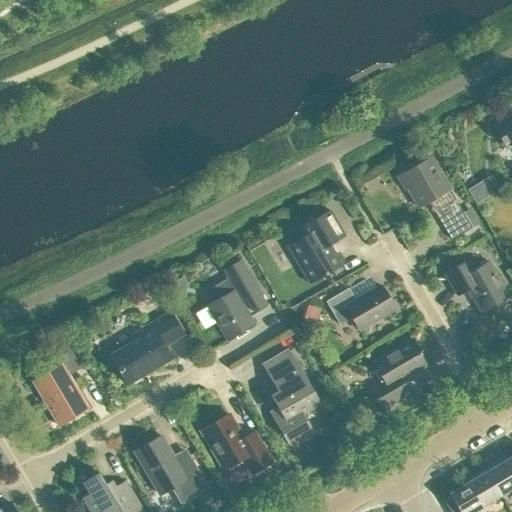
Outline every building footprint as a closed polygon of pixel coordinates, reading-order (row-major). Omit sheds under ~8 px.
[(511,112),(508,114),(510,116),(492,127),(503,145),(511,141),(511,112)] [(448,190),(449,189),(430,157),(396,177),(404,190),(406,189),(417,208),(427,202),(430,208),(439,210),(454,201),(448,190)] [(476,186),(468,192),(475,204),(484,199),(476,186)] [(441,225),(450,241),(479,224),(469,209),(441,225)] [(287,247),(308,284),(340,265),(329,245),(344,236),(329,211),(298,229),(303,238),(287,247)] [(457,296),(467,290),(480,313),(508,297),(488,262),(474,270),(468,259),(444,274),(457,296)] [(223,270),(227,278),(213,286),(220,298),(205,306),(226,341),(253,325),(248,316),(265,306),(239,261),(223,270)] [(350,318),(358,331),(393,310),(379,286),(354,301),(347,289),(325,302),(338,325),(350,318)] [(300,326),(312,330),(319,310),(307,305),(300,326)] [(162,347),(182,335),(168,313),(135,333),(138,338),(109,356),(126,385),(169,359),(162,347)] [(411,340),(372,363),(383,382),(370,390),(381,409),(407,394),(400,382),(424,367),(418,356),(420,355),(411,340)] [(61,365),(31,382),(57,426),(87,408),(68,375),(79,368),(65,344),(53,351),(61,365)] [(301,414),(318,403),(300,372),(304,370),(291,349),(262,367),(276,391),(269,396),(276,408),(268,413),(288,447),(289,446),(286,441),(309,427),(301,414)] [(342,385),(334,390),(340,400),(347,395),(342,385)] [(200,431),(222,470),(241,458),(250,474),(270,462),(253,432),(242,439),(227,415),(200,431)] [(170,489),(180,505),(207,488),(187,454),(174,462),(159,436),(133,452),(159,496),(170,489)] [(497,460),(483,468),(500,496),(511,489),(511,491),(511,471),(505,460),(499,464),(497,460)] [(472,480),(466,483),(480,507),(481,507),(500,496),(483,468),(470,476),(472,480)] [(142,511),(140,508),(124,481),(113,487),(110,481),(104,485),(97,473),(86,480),(82,482),(86,489),(88,494),(81,498),(84,502),(83,502),(89,511),(142,511)] [(480,507),(466,483),(448,494),(449,497),(442,501),(448,511),(483,511),(481,507),(480,507)] [(0,511),(14,511),(9,503),(0,508),(0,511)]
